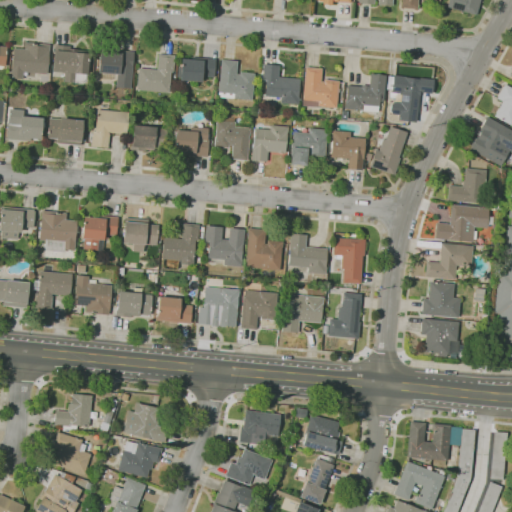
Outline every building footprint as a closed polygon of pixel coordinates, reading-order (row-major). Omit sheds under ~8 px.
[(417,0),(416,9),(400,8),(400,0),(417,0)] [(479,0),(476,15),(446,7),(448,0),(479,0)] [(22,79),(10,78),(13,48),(24,49),(25,43),(48,45),(46,74),(32,73),(31,74),(26,73),(27,73),(23,72),(23,76),(22,76),(22,79)] [(74,83),(63,82),(64,72),(52,71),(54,51),(54,45),(70,46),(70,49),(77,50),(77,52),(89,54),(87,74),(75,73),(74,83)] [(116,74),(97,72),(99,51),(114,53),(114,50),(133,52),(132,66),(130,88),(115,87),(116,74)] [(168,92),(136,90),(138,69),(156,70),(158,54),(173,55),(172,71),(169,71),(168,92)] [(201,82),(178,80),(179,77),(176,77),(177,67),(180,68),(181,59),(190,60),(190,57),(215,59),(213,78),(201,77),(201,82)] [(251,100),(217,97),(221,60),(236,61),(235,74),(239,74),(239,72),(253,74),(251,100)] [(298,105),(279,103),(280,98),(264,96),(265,81),(261,80),(262,64),(279,66),(278,77),(299,79),(297,97),(298,97),(298,105)] [(335,108),(318,106),(303,105),(303,100),(302,100),(303,83),(301,83),(303,68),(305,69),(305,67),(321,69),(320,81),(323,82),(324,80),(338,81),(335,108)] [(378,112),(360,111),(360,110),(345,109),(346,86),(360,87),(361,85),(368,86),(369,74),(385,75),(383,102),(378,101),(378,112)] [(416,122),(397,120),(398,115),(392,114),(389,110),(390,104),(394,101),(400,102),(401,93),(391,92),(391,89),(386,89),(388,76),(393,76),(393,75),(405,76),(405,77),(419,79),(419,78),(433,80),(431,94),(419,92),(416,122)] [(511,121),(510,125),(494,116),(495,113),(497,108),(498,109),(502,101),(496,98),(504,84),(511,88),(511,121)] [(29,141),(5,139),(8,108),(23,110),(23,116),(42,118),(41,122),(45,123),(44,128),(41,127),(40,140),(29,139),(29,141)] [(107,148),(90,146),(91,131),(94,132),(94,127),(89,127),(90,119),(95,120),(96,109),(128,112),(125,134),(116,133),(116,135),(109,134),(107,148)] [(246,160),(230,159),(231,146),(228,146),(228,148),(213,146),(216,116),(232,118),(232,120),(233,120),(233,122),(234,122),(234,126),(249,128),(246,160)] [(500,166),(473,151),(474,149),(471,147),(476,137),(477,138),(480,131),(478,130),(486,116),(511,130),(511,153),(508,151),(500,166)] [(79,146),(56,143),(57,139),(46,138),(49,118),(82,121),(79,146)] [(207,157),(173,154),(174,143),(171,142),(172,132),(176,133),(177,124),(195,125),(195,127),(207,128),(207,133),(209,133),(208,140),(207,157)] [(152,151),(130,149),(133,125),(166,129),(164,150),(152,149),(152,151)] [(266,161),(251,160),(254,128),(269,130),(269,125),(286,127),(284,153),(267,152),(266,161)] [(394,174),(369,167),(370,162),(365,160),(368,153),(373,155),(374,150),(378,151),(382,139),(385,140),(389,127),(406,132),(398,158),(399,158),(394,174)] [(299,166),(292,165),(292,164),(289,164),(292,132),(308,133),(308,128),(326,130),(324,157),(310,156),(310,153),(306,153),(305,165),(299,165),(299,166)] [(361,171),(346,169),(347,159),(329,157),(332,130),(350,132),(349,136),(364,138),(361,171)] [(482,204),(447,201),(448,185),(462,186),(462,181),(463,181),(464,168),(485,170),(482,204)] [(511,360),(494,359),(498,313),(493,313),(497,270),(502,271),(506,225),(511,226),(511,218),(507,218),(511,174),(511,360)] [(471,242),(434,239),(436,223),(449,224),(451,205),(488,208),(486,228),(473,226),(473,231),(475,231),(474,240),(472,239),(471,242)] [(17,240),(0,238),(1,231),(0,231),(0,206),(34,210),(32,228),(21,227),(20,233),(17,232),(17,240)] [(64,252),(44,250),(44,241),(38,240),(41,211),(66,213),(65,219),(76,220),(75,225),(78,225),(77,232),(75,232),(74,250),(64,249),(64,252)] [(102,251),(83,249),(84,238),(81,238),(83,217),(97,218),(98,215),(117,217),(115,236),(104,235),(102,251)] [(143,252),(132,251),(133,244),(121,243),(124,217),(147,220),(147,224),(157,225),(155,246),(143,245),(143,252)] [(193,265),(180,264),(180,260),(161,259),(163,237),(181,239),(182,223),(198,225),(197,240),(195,240),(193,265)] [(240,267),(216,265),(216,264),(206,263),(208,243),(204,243),(205,226),(222,228),(221,239),(228,239),(229,228),(244,230),(240,267)] [(279,271),(246,267),(246,262),(244,262),(247,233),(246,233),(247,228),(265,230),(264,244),(266,244),(267,241),(282,242),(279,271)] [(324,275),(306,273),(307,267),(287,265),(290,234),(306,235),(305,247),(327,248),(324,275)] [(360,284),(342,283),(343,269),(340,268),(341,255),(332,254),(333,238),(365,239),(364,256),(361,256),(360,284)] [(454,279),(425,277),(426,261),(439,262),(441,243),(472,246),(470,267),(455,265),(454,279)] [(487,259),(481,253),(487,247),(493,254),(487,259)] [(84,273),(76,272),(76,265),(84,266),(84,273)] [(50,309),(33,308),(34,293),(37,293),(37,290),(31,290),(32,280),(38,280),(39,271),(71,274),(69,296),(60,295),(59,297),(51,297),(50,309)] [(108,314),(84,312),(85,306),(72,305),(75,275),(88,277),(87,283),(111,285),(108,314)] [(25,308),(2,306),(3,301),(0,300),(0,279),(28,282),(25,308)] [(458,317),(421,314),(422,299),(428,299),(429,282),(454,284),(452,297),(459,298),(458,317)] [(210,325),(197,323),(198,307),(202,308),(204,286),(238,290),(235,327),(217,325),(217,326),(210,326),(210,325)] [(483,302),(473,301),(475,288),(484,289),(483,302)] [(255,329),(239,328),(242,295),(243,295),(244,290),(277,293),(274,320),(260,319),(260,316),(257,316),(255,329)] [(130,317),(115,316),(118,291),(140,293),(140,294),(151,295),(149,315),(138,314),(138,316),(130,316),(130,317)] [(358,339),(327,336),(329,318),(337,319),(338,307),(341,307),(343,292),(361,294),(358,322),(359,322),(358,339)] [(297,333),(281,331),(282,314),(287,315),(289,294),(323,297),(322,305),(321,305),(320,323),(298,321),(297,333)] [(189,323),(156,320),(158,297),(179,299),(179,304),(191,305),(189,323)] [(446,357),(437,356),(437,353),(436,353),(436,355),(432,355),(433,353),(423,352),(425,335),(420,334),(421,318),(458,322),(456,341),(458,341),(457,353),(455,353),(455,355),(446,354),(446,357)] [(75,430),(59,429),(59,425),(54,425),(55,410),(67,411),(68,403),(70,403),(71,393),(91,395),(88,426),(76,425),(75,430)] [(106,432),(99,430),(109,398),(116,401),(106,432)] [(163,443),(152,440),(122,432),(127,410),(133,412),(135,402),(140,403),(140,404),(158,408),(156,416),(158,417),(156,425),(167,428),(163,443)] [(263,445),(238,441),(240,427),(242,427),(245,410),(279,415),(277,435),(264,434),(263,445)] [(338,454),(302,445),(310,415),(339,422),(336,431),(338,432),(336,440),(341,442),(338,454)] [(448,444),(447,460),(406,457),(409,421),(425,423),(423,441),(431,442),(433,429),(431,429),(431,423),(450,425),(450,426),(448,444)] [(450,426),(461,427),(461,428),(460,445),(448,444),(450,426)] [(461,428),(474,430),(470,478),(456,511),(442,511),(457,475),(460,445),(461,428)] [(502,479),(490,478),(493,431),(507,433),(502,479)] [(83,475),(54,465),(57,456),(55,455),(57,448),(52,446),(57,432),(81,440),(80,443),(85,445),(83,451),(90,454),(83,475)] [(146,477),(117,470),(122,450),(123,450),(125,441),(136,444),(137,442),(161,449),(157,463),(153,462),(151,469),(148,469),(146,477)] [(248,485),(225,475),(230,462),(234,464),(237,456),(240,458),(243,449),(271,459),(264,480),(254,476),(255,474),(252,474),(248,485)] [(319,505),(299,497),(305,482),(306,482),(315,458),(334,465),(324,489),(325,490),(319,505)] [(431,509),(414,502),(416,495),(418,496),(422,486),(414,483),(408,500),(393,494),(398,479),(406,461),(438,473),(439,469),(445,471),(443,475),(444,476),(431,509)] [(301,478),(295,476),(297,470),(303,472),(301,478)] [(452,480),(446,478),(448,472),(454,474),(452,480)] [(35,511),(34,511),(41,500),(38,498),(42,491),(43,492),(54,474),(81,490),(74,501),(77,503),(71,511),(35,511)] [(135,511),(111,511),(113,507),(106,504),(114,486),(122,489),(126,477),(145,485),(135,509),(137,509),(135,511)] [(209,511),(213,505),(212,504),(217,493),(219,493),(224,480),(240,486),(253,491),(247,507),(236,502),(233,511),(234,511),(209,511)] [(89,491),(83,488),(86,482),(92,484),(89,491)] [(490,511),(477,511),(489,482),(500,486),(490,511)] [(0,511),(0,494),(10,499),(10,500),(24,506),(21,511),(0,511)] [(385,511),(388,506),(393,508),(396,500),(426,511),(385,511)] [(293,511),(298,502),(318,509),(316,511),(293,511)]
